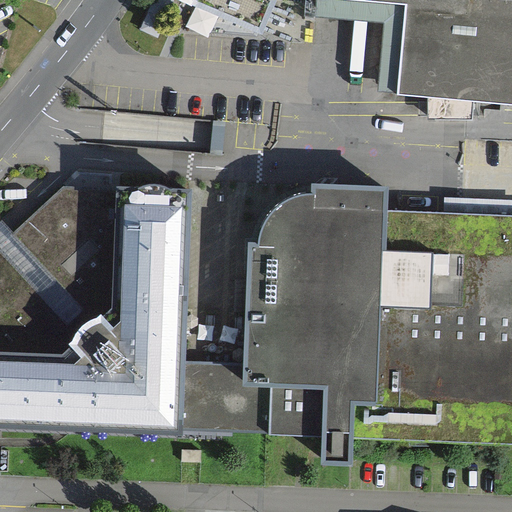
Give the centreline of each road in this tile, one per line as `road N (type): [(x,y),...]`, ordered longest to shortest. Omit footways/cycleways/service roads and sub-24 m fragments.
road 1 (residential): [(0,483),(511,504)]
road 2 (residential): [(105,0),(0,131)]
